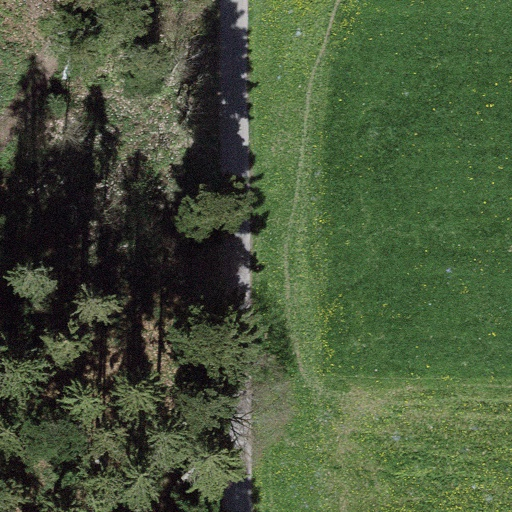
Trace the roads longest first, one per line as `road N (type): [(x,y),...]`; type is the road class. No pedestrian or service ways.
road 1 (unclassified): [(229,511),(234,0)]
road 2 (track): [(108,0),(32,113),(0,144)]
